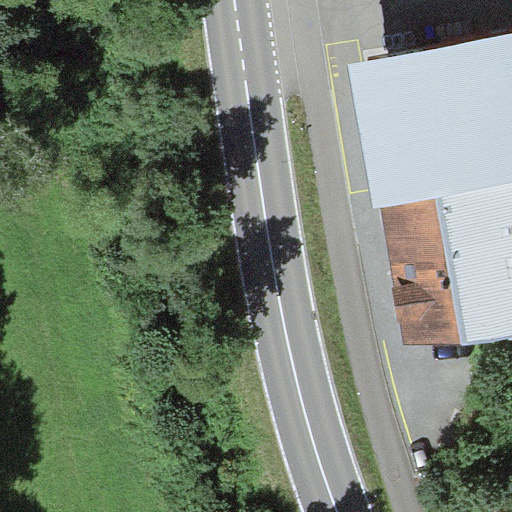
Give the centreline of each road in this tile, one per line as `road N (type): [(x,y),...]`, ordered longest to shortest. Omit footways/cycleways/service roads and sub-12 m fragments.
road 1 (track): [(296,0),(353,351),(401,511)]
road 2 (primary): [(335,511),(284,335),(234,0)]
